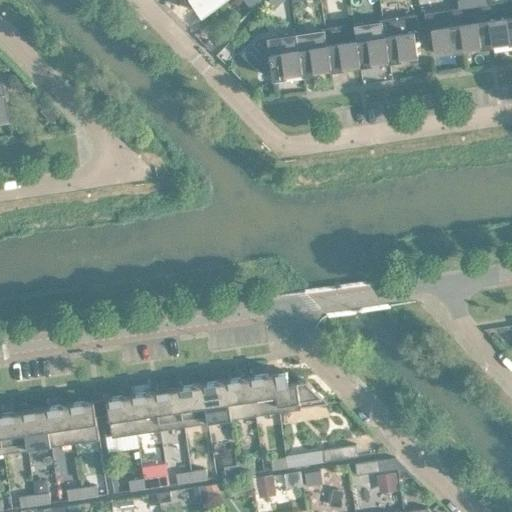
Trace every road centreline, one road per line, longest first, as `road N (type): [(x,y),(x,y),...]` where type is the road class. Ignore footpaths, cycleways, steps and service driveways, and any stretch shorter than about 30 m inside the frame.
road 1 (residential): [(511,108),(278,141),(142,0)]
road 2 (residential): [(0,186),(87,174),(105,153),(97,122),(0,23)]
road 3 (residential): [(278,307),(472,511)]
road 4 (tertiary): [(0,345),(278,307)]
road 5 (tertiary): [(278,307),(439,280)]
